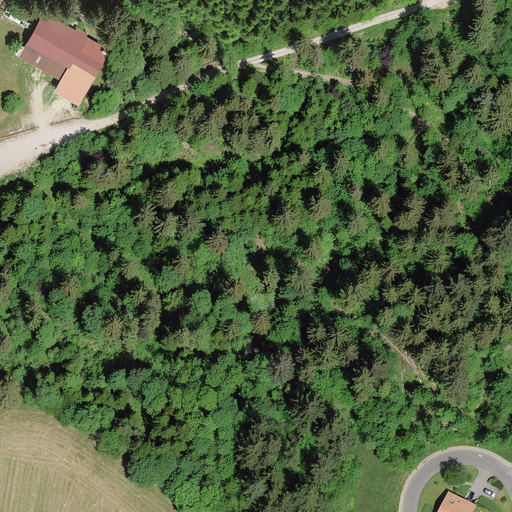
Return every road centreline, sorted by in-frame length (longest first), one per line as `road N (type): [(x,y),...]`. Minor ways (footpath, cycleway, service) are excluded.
road 1 (track): [(433,0),(214,75),(105,124),(45,138),(0,163)]
road 2 (track): [(105,0),(240,67),(395,101),(472,161),(511,176)]
road 3 (residential): [(511,480),(484,461),(443,463),(415,487),(410,511)]
